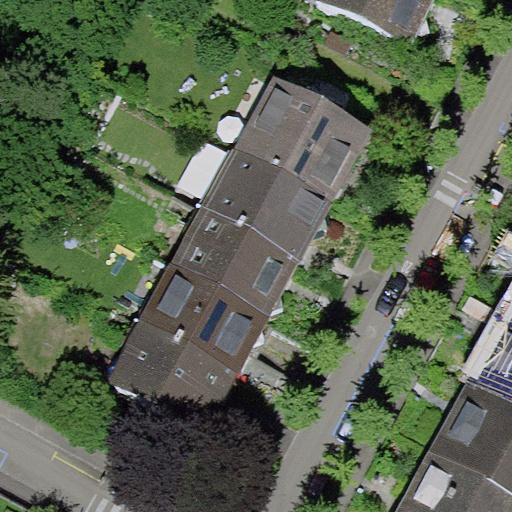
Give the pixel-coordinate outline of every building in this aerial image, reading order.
[(319,0),(316,7),(407,51),(411,43),(428,35),(423,17),(430,3),(431,0),(319,0)] [(240,161),(325,207),(339,181),(363,137),(290,97),(265,141),(255,135),(240,161)] [(305,243),(308,237),(326,231),(322,213),(325,207),(240,161),(228,154),(196,211),(198,212),(293,264),(305,243)] [(196,242),(178,275),(262,321),(265,316),(282,310),(278,292),(285,279),(293,264),(198,212),(185,236),(196,242)] [(243,356),(255,362),(273,327),(262,321),(178,275),(160,308),(149,302),(135,326),(231,378),(238,365),(243,356)] [(487,347),(469,379),(478,384),(474,393),(511,413),(511,323),(501,343),(496,352),(487,347)] [(223,392),(231,378),(135,326),(122,350),(133,356),(114,391),(199,437),(202,431),(220,424),(216,406),(223,392)] [(447,418),(430,450),(439,455),(435,464),(511,506),(511,413),(474,393),(462,414),(457,423),(447,418)] [(511,511),(511,506),(435,464),(407,511),(511,511)]
